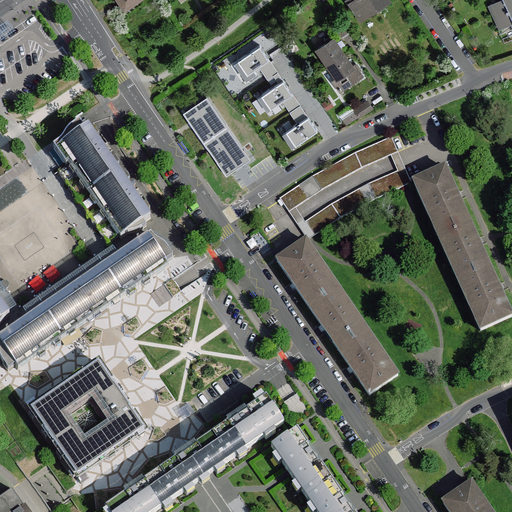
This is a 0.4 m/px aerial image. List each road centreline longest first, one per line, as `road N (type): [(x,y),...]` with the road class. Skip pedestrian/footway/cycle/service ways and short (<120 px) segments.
road 1 (residential): [(219,221),(351,133),(478,83)]
road 2 (residential): [(219,221),(385,462)]
road 3 (residential): [(72,0),(219,221)]
road 4 (residential): [(385,462),(465,407),(511,390)]
